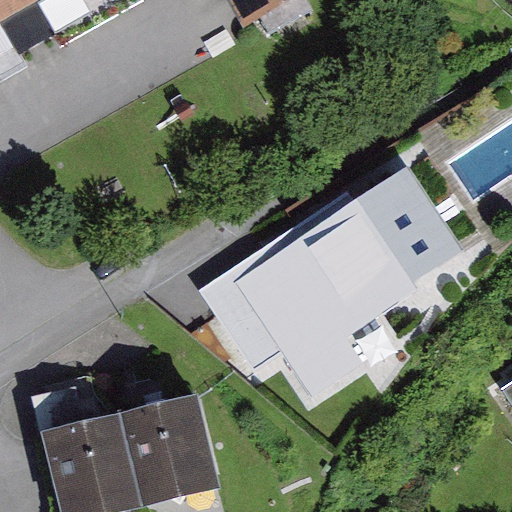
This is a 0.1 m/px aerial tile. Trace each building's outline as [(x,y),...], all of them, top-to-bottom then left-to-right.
[(0,0),(0,32),(52,0),(0,0)] [(250,0),(263,20),(295,0),(250,0)] [(490,258),(424,163),(220,303),(265,369),(294,349),(314,378),(490,258)] [(210,391),(135,412),(160,507),(235,486),(210,391)] [(135,412),(59,432),(81,511),(140,511),(160,507),(135,412)]
